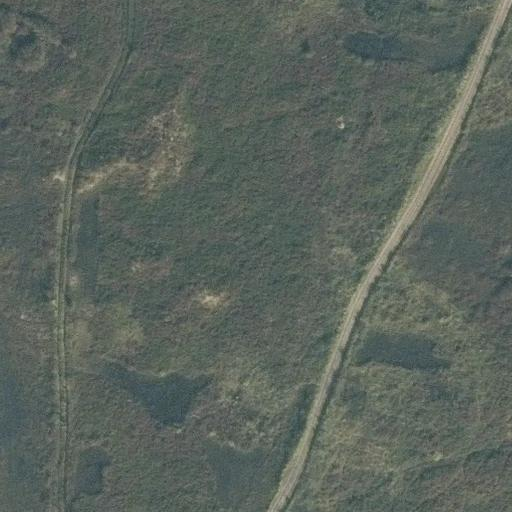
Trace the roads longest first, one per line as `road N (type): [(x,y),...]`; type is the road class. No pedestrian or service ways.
road 1 (track): [(277,511),(302,464),(342,336),(413,212),(511,0)]
road 2 (track): [(122,0),(73,152),(56,285),(61,511)]
